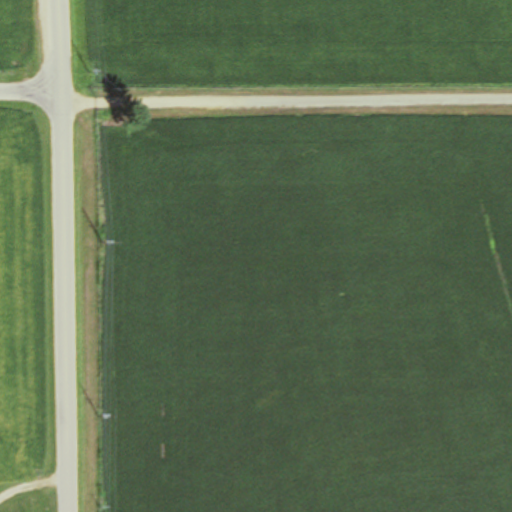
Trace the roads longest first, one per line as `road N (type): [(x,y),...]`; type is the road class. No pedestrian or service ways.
road 1 (secondary): [(66,511),(56,0)]
road 2 (residential): [(60,105),(511,100)]
